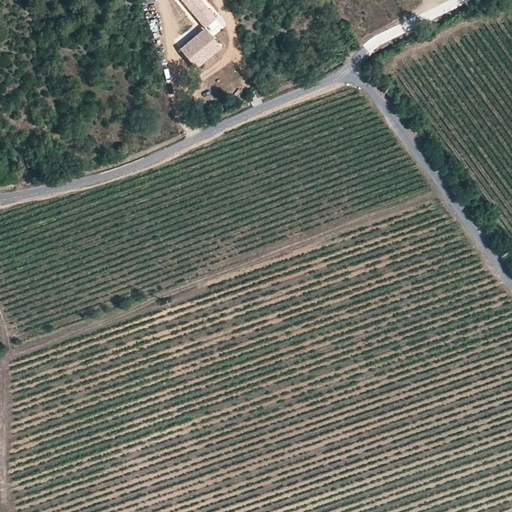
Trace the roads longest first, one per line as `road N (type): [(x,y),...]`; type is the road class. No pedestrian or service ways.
road 1 (unclassified): [(511,283),(375,97),(348,79),(260,109),(137,167),(0,199)]
road 2 (track): [(348,79),(374,41),(460,0)]
